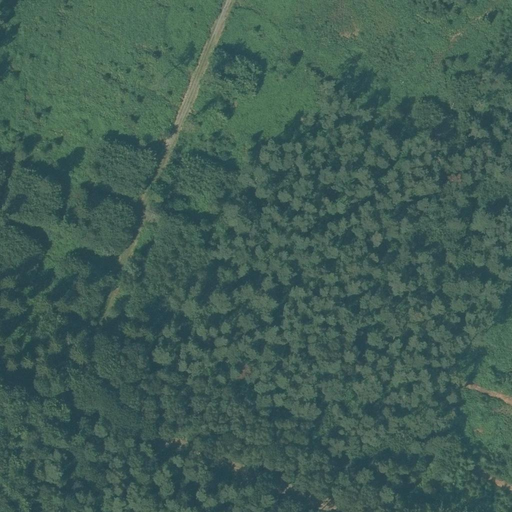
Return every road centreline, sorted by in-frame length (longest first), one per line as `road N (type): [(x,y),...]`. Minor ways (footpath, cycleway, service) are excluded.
road 1 (track): [(63,397),(340,511)]
road 2 (track): [(63,397),(111,282)]
